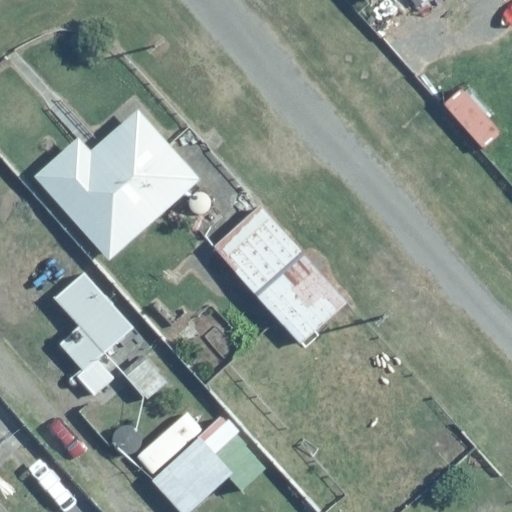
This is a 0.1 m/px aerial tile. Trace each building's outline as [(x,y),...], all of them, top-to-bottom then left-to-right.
[(379,0),(359,0),(369,10),(379,0)] [(81,129),(31,173),(107,259),(198,178),(135,107),(94,144),(81,129)] [(346,300),(300,247),(264,205),(215,248),(297,342),(346,300)] [(134,322),(83,264),(51,292),(79,323),(59,340),(78,362),(71,369),(93,394),(116,373),(98,354),(134,322)] [(142,347),(120,370),(188,433),(204,416),(215,426),(238,401),(209,373),(203,379),(168,347),(156,360),(142,347)] [(0,443),(24,421),(0,394),(0,443)] [(193,435),(155,471),(166,483),(156,492),(168,505),(174,499),(185,511),(228,471),(193,435)]
